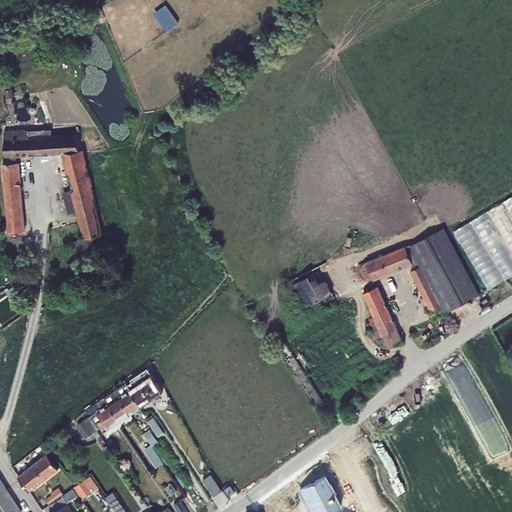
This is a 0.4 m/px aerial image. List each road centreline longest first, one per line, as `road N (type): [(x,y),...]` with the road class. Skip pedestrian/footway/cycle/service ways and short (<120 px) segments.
road 1 (residential): [(511,303),(334,435)]
road 2 (residential): [(334,435),(232,511)]
